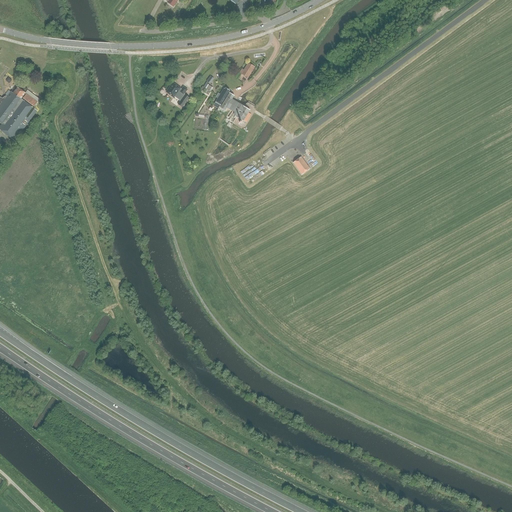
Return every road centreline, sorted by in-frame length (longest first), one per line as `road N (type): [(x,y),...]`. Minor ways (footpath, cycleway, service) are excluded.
road 1 (motorway): [(298,511),(99,399),(0,332)]
road 2 (secondary): [(319,0),(249,32),(190,43),(114,47),(0,29)]
road 3 (motorway): [(0,347),(270,511)]
